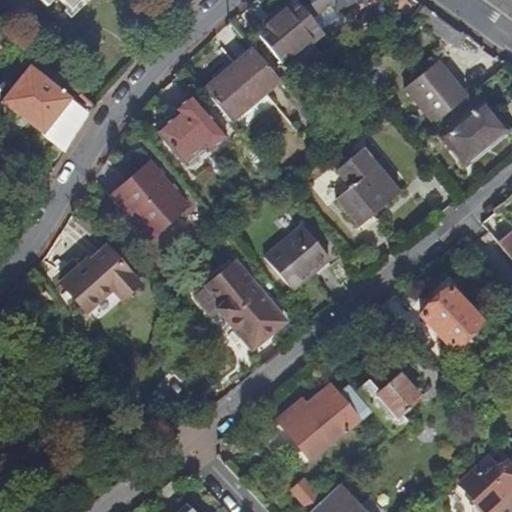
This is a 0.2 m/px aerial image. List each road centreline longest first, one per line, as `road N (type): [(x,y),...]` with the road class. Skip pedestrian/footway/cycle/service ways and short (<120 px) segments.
road 1 (residential): [(187,447),(511,175)]
road 2 (residential): [(230,0),(152,71),(99,135),(28,252),(0,279)]
